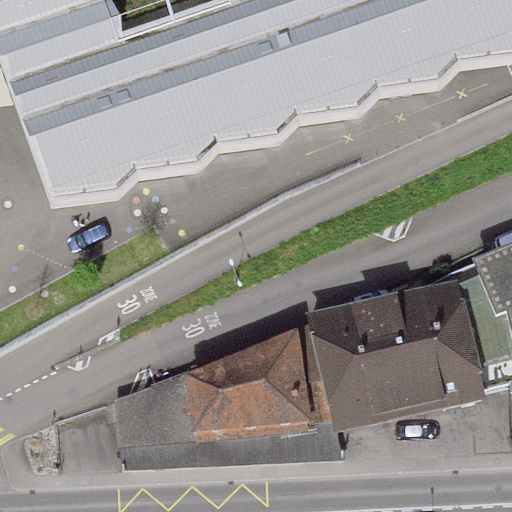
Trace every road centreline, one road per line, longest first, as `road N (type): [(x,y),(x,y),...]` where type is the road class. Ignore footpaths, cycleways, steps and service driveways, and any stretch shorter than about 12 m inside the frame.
road 1 (residential): [(2,412),(38,360),(71,336),(340,195),(511,116)]
road 2 (residential): [(511,201),(2,412)]
road 3 (primary): [(290,511),(511,503)]
